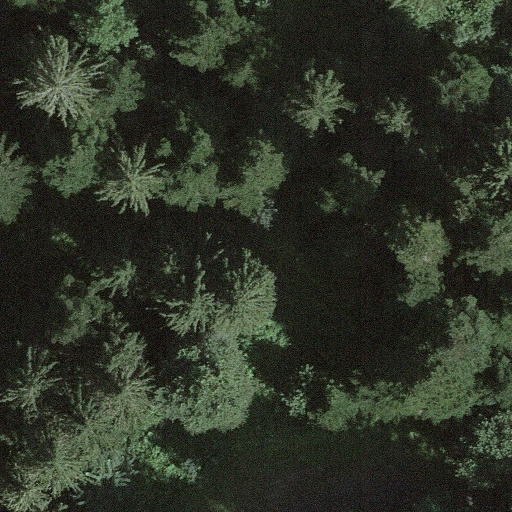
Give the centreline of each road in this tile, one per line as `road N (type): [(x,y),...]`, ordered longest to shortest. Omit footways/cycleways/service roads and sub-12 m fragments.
road 1 (track): [(0,277),(107,222),(180,216),(262,238),(326,303),(374,376),(414,502)]
road 2 (unclassified): [(484,511),(414,502),(321,511)]
